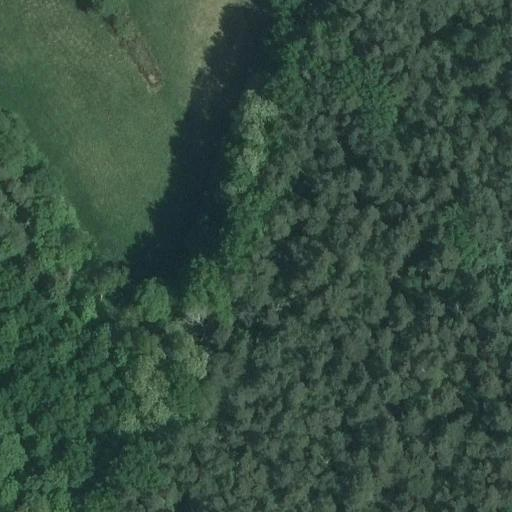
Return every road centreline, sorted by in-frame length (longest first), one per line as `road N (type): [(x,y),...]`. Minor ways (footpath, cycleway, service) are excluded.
road 1 (track): [(80,511),(188,409),(296,66),(326,0)]
road 2 (track): [(314,23),(511,342)]
